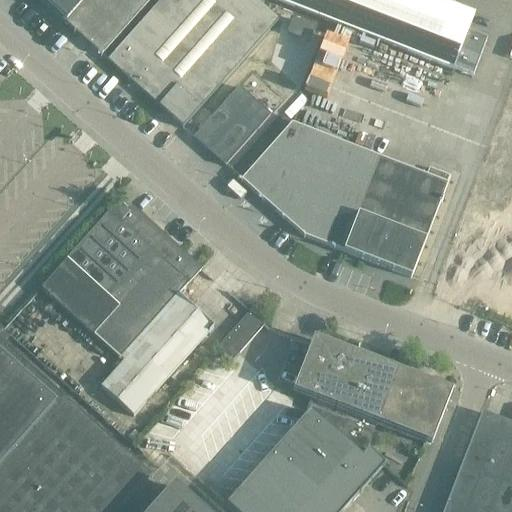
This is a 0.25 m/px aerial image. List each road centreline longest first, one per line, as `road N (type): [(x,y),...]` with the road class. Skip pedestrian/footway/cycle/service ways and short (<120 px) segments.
road 1 (tertiary): [(487,364),(279,277),(0,31)]
road 2 (unknown): [(410,332),(501,37),(490,9),(465,0)]
road 3 (unknown): [(443,345),(511,147)]
road 4 (unclassified): [(487,364),(431,511)]
